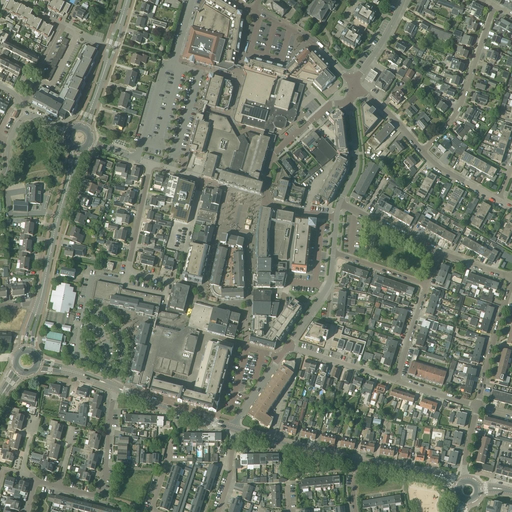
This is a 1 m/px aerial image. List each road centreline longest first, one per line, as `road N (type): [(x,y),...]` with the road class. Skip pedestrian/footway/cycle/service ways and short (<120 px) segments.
road 1 (residential): [(305,213),(269,202),(270,157),(329,105),(348,103)]
road 2 (residential): [(421,150),(456,107),(492,3)]
road 3 (residential): [(279,358),(203,338),(182,412)]
road 4 (residential): [(97,277),(124,283),(150,163)]
road 5 (residential): [(116,389),(99,493),(58,488)]
road 6 (tertiary): [(70,175),(38,305)]
road 7 (residential): [(477,405),(511,278)]
road 8 (residential): [(354,85),(311,44),(249,12)]
road 9 (tertiary): [(358,461),(236,429)]
